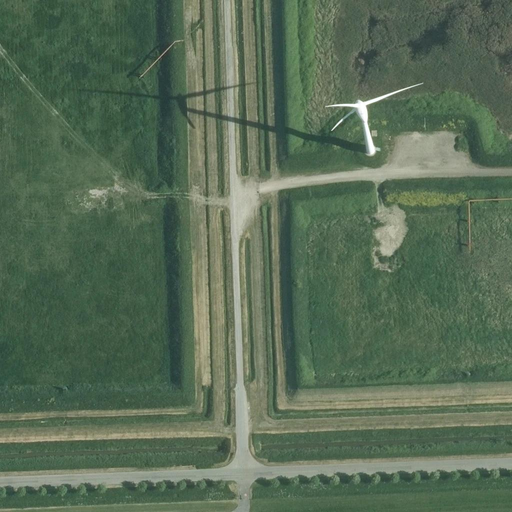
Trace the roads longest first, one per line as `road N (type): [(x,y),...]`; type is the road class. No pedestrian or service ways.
road 1 (unclassified): [(244,475),(229,0)]
road 2 (track): [(235,183),(511,172)]
road 3 (unclassified): [(511,465),(244,475)]
road 4 (unclassified): [(244,475),(0,483)]
